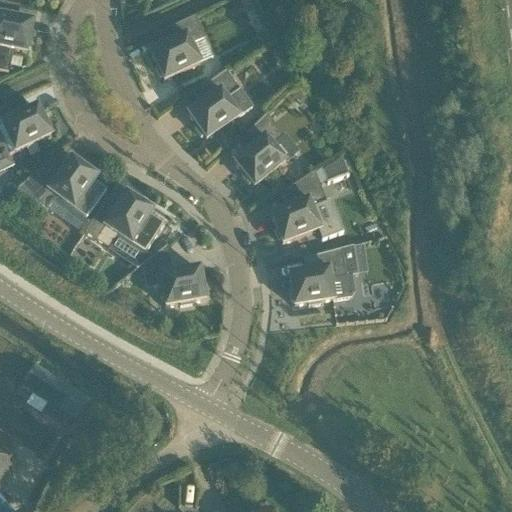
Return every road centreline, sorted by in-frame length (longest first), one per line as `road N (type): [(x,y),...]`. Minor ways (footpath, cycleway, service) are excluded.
road 1 (residential): [(206,408),(241,326),(237,265),(209,197),(165,162)]
road 2 (secondary): [(206,408),(0,287)]
road 3 (residential): [(165,162),(112,145),(81,115),(64,65),(84,0)]
road 4 (secondary): [(375,511),(332,475),(206,408)]
road 5 (residential): [(165,162),(116,75),(99,0)]
road 6 (track): [(206,408),(184,445),(91,511)]
